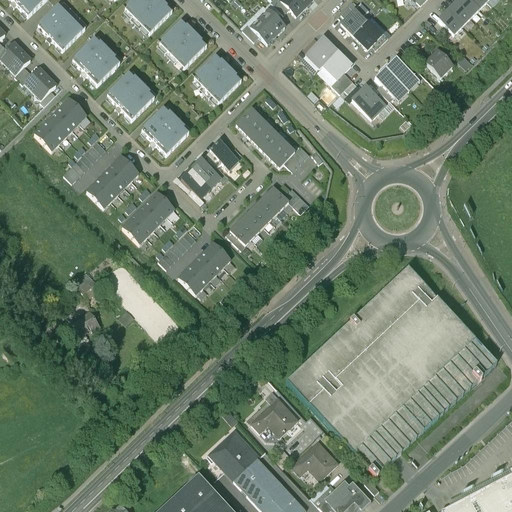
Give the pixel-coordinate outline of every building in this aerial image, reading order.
[(15,8),(27,20),(46,0),(7,0),(12,5),(13,4),(16,7),(15,8)] [(158,0),(157,0),(136,0),(124,12),(125,13),(125,12),(132,19),(131,20),(141,30),(142,29),(149,36),(148,36),(149,37),(172,14),(160,3),(160,4),(157,1),(158,0)] [(274,0),(270,5),(280,15),(282,18),(288,12),(280,4),(275,0),(274,0)] [(288,12),(295,19),(304,11),(292,0),(283,0),(280,4),(288,12)] [(292,0),(304,11),(314,1),(312,0),(292,0)] [(419,0),(415,4),(420,8),(427,0),(419,0)] [(460,0),(454,7),(469,23),(478,14),(463,0),(460,0)] [(463,0),(478,14),(486,6),(480,0),(463,0)] [(268,13),(274,20),(280,15),(270,5),(265,10),(268,13)] [(344,22),(353,13),(357,9),(353,5),(340,18),(344,22)] [(51,43),(62,54),(85,32),(84,31),(83,32),(77,25),(77,24),(67,14),(66,15),(60,8),(61,8),(60,7),(37,30),(48,41),(49,40),(52,43),(51,43)] [(446,15),(461,31),(469,23),(454,7),(446,15)] [(275,39),(284,30),(274,20),(268,13),(258,22),(275,39)] [(352,39),(365,26),(353,13),(344,22),(340,26),(352,39)] [(446,15),(437,24),(443,30),(451,38),(453,39),(461,31),(446,15)] [(266,48),(275,39),(258,22),(249,31),(258,40),(266,48)] [(192,35),(181,24),(158,47),(159,48),(160,47),(167,54),(166,54),(176,64),(183,70),(183,71),(183,72),(206,49),(195,38),(194,39),(191,36),(192,35)] [(380,39),(366,25),(365,26),(352,39),(367,53),(370,49),(380,39)] [(249,31),(246,28),(241,33),(253,45),(258,40),(249,31)] [(451,38),(443,30),(438,34),(447,42),(451,38)] [(430,36),(438,44),(442,40),(434,32),(430,36)] [(380,39),(370,49),(375,53),(387,41),(383,36),(380,39)] [(301,53),(305,58),(317,45),(313,41),(301,53)] [(317,45),(305,58),(319,72),(322,69),(336,55),(322,41),(317,45)] [(85,78),(96,89),(119,66),(118,66),(111,60),(112,59),(102,49),(101,50),(95,43),(95,42),(94,42),(72,64),(83,75),(86,77),(85,78)] [(7,53),(0,59),(0,62),(7,70),(21,55),(13,47),(7,53)] [(452,69),(437,54),(424,66),(439,82),(452,69)] [(21,55),(7,70),(15,78),(24,70),(30,63),(21,55)] [(336,55),(322,69),(336,83),(343,76),(350,69),(336,55)] [(227,70),(216,59),(193,82),(194,82),(195,82),(201,88),(201,89),(211,99),(211,98),(218,105),(217,106),(218,106),(241,84),(229,73),(226,71),(227,70)] [(384,72),(404,91),(414,80),(401,67),(395,61),(384,72)] [(401,67),(414,80),(418,76),(406,63),(401,67)] [(15,78),(14,80),(18,84),(28,74),(24,70),(15,78)] [(32,78),(24,87),(32,95),(47,81),(38,72),(32,78)] [(384,72),(374,82),(380,89),(393,101),(404,91),(384,72)] [(28,74),(18,84),(22,88),(24,87),(32,78),(28,74)] [(129,76),(106,99),(117,110),(118,109),(121,112),(120,113),(131,124),(154,101),(153,100),(152,101),(146,94),(136,84),(129,78),(130,77),(129,76)] [(343,76),(336,83),(330,89),(339,98),(352,85),(343,76)] [(47,81),(32,95),(41,104),(55,89),(47,81)] [(356,89),(352,85),(339,98),(343,102),(356,89)] [(380,97),(389,106),(393,101),(380,89),(376,93),(380,97)] [(376,102),(364,90),(351,104),(371,124),(384,110),(376,102)] [(376,102),(384,110),(389,106),(380,97),(376,102)] [(69,102),(61,110),(79,127),(86,119),(69,102)] [(61,110),(55,116),(72,134),(79,127),(61,110)] [(164,112),(163,111),(141,134),(152,145),(152,144),(155,147),(154,148),(166,159),(188,136),(187,135),(187,136),(180,129),(181,128),(171,119),(170,119),(164,112)] [(250,113),(235,128),(242,135),(257,119),(250,113)] [(55,116),(48,123),(65,140),(72,134),(55,116)] [(257,119),(242,135),(248,141),(263,125),(257,119)] [(48,123),(41,130),(58,147),(65,140),(48,123)] [(263,125),(248,141),(254,147),(269,131),(263,125)] [(58,147),(41,130),(33,137),(51,154),(58,147)] [(269,131),(254,147),(260,153),(275,138),(269,131)] [(275,138),(260,153),(266,159),(281,144),(275,138)] [(92,148),(101,157),(105,153),(96,144),(92,148)] [(238,164),(219,144),(209,154),(212,157),(221,166),(228,174),(238,164)] [(281,144),(266,159),(272,165),(288,150),(281,144)] [(88,153),(96,161),(101,157),(92,148),(88,153)] [(288,150),(272,165),(279,172),(283,167),(287,163),(291,159),(294,156),(288,150)] [(308,159),(300,151),(296,155),(304,163),(308,159)] [(84,157),(92,165),(96,161),(88,153),(84,157)] [(304,163),(296,155),(294,156),(291,159),(300,167),(304,163)] [(80,161),(88,170),(92,165),(84,157),(80,161)] [(212,157),(207,161),(215,168),(217,170),(221,166),(212,157)] [(300,167),(291,159),(287,163),(296,172),(300,167)] [(121,160),(114,167),(131,184),(138,177),(121,160)] [(75,165),(84,174),(88,170),(80,161),(75,165)] [(210,192),(220,182),(211,173),(200,162),(190,172),(210,192)] [(296,172),(287,163),(283,167),(291,176),(296,172)] [(71,169),(80,178),(84,174),(75,165),(71,169)] [(114,167),(107,174),(124,191),(131,184),(114,167)] [(228,181),(217,170),(215,168),(211,173),(220,182),(223,186),(228,181)] [(67,174),(75,182),(80,178),(71,169),(67,174)] [(200,202),(210,192),(190,172),(180,182),(191,193),(200,202)] [(63,178),(71,186),(75,182),(67,174),(63,178)] [(107,174),(100,181),(117,198),(124,191),(107,174)] [(100,181),(93,187),(110,204),(117,198),(100,181)] [(93,187),(86,195),(103,212),(110,204),(93,187)] [(283,187),(276,194),(283,201),(289,194),(283,187)] [(283,201),(272,191),(266,197),(281,213),(288,206),(287,205),(283,201)] [(204,205),(200,202),(191,193),(187,197),(199,209),(204,205)] [(291,193),(283,201),(287,205),(295,197),(291,193)] [(174,213),(156,196),(149,203),(166,220),(174,213)] [(275,219),(281,213),(266,197),(260,203),(275,219)] [(295,197),(287,205),(288,206),(291,210),(300,201),(295,197)] [(300,201),(291,210),(295,214),(304,205),(300,201)] [(166,220),(149,203),(142,210),(159,227),(166,220)] [(275,219),(260,203),(254,210),(269,225),(275,219)] [(304,205),(295,214),(299,218),(308,210),(304,205)] [(159,227),(142,210),(135,217),(153,234),(159,227)] [(269,225),(254,210),(248,216),(263,231),(269,225)] [(263,231),(248,216),(241,222),(257,237),(263,231)] [(153,234),(135,217),(129,224),(146,241),(153,234)] [(257,237),(241,222),(235,228),(251,243),(257,237)] [(146,241),(129,224),(121,231),(138,248),(146,241)] [(251,243),(235,228),(229,234),(244,250),(251,243)] [(244,250),(229,234),(225,239),(240,254),(244,250)] [(195,243),(187,235),(182,239),(191,248),(195,243)] [(191,248),(182,239),(178,243),(187,252),(191,248)] [(187,252),(178,243),(174,248),(182,256),(187,252)] [(230,264),(212,247),(205,254),(222,271),(230,264)] [(182,256),(174,248),(170,252),(178,260),(182,256)] [(178,260),(170,252),(166,256),(174,264),(178,260)] [(222,271),(205,254),(198,261),(215,278),(222,271)] [(174,264),(166,256),(161,260),(170,269),(174,264)] [(170,269),(161,260),(157,264),(166,273),(170,269)] [(215,278),(198,261),(191,268),(209,285),(215,278)] [(209,285),(191,268),(185,275),(202,292),(209,285)] [(409,274),(289,385),(376,483),(396,463),(496,370),(409,274)] [(202,292),(185,275),(177,282),(194,299),(202,292)] [(85,276),(73,288),(83,299),(96,287),(85,276)] [(88,315),(80,320),(76,322),(76,323),(60,334),(69,347),(90,333),(92,336),(99,331),(88,315)] [(274,393),(263,403),(269,410),(277,403),(282,408),(285,405),(274,393)] [(282,408),(277,403),(269,410),(250,427),(259,436),(267,429),(278,441),(297,424),(282,408)] [(511,423),(460,472),(437,484),(449,503),(511,472),(511,423)] [(263,461),(237,432),(210,456),(237,486),(260,511),(302,511),(259,464),(263,461)] [(339,467),(319,446),(294,472),(302,483),(311,476),(321,486),(339,467)] [(511,511),(511,478),(446,511),(511,511)] [(227,511),(198,480),(160,511),(227,511)] [(335,494),(317,511),(318,511),(362,511),(368,506),(351,488),(347,491),(343,487),(335,494)] [(317,511),(335,494),(329,488),(312,505),(317,511)]
